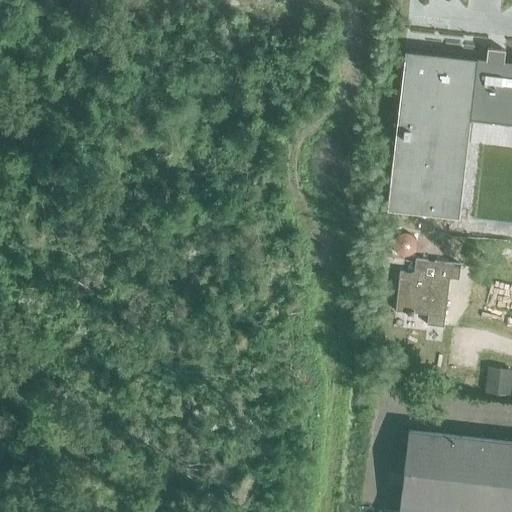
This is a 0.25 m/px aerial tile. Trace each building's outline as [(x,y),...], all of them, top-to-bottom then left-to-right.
[(470,118),(469,120),(511,124),(511,62),(503,62),(504,50),(487,48),(485,60),(476,59),(475,74),(470,118)] [(404,50),(386,209),(458,217),(469,120),(470,118),(475,74),(443,70),(438,64),(439,54),(404,50)] [(393,230),(391,255),(415,258),(416,258),(419,233),(393,230)] [(415,258),(413,272),(399,270),(394,310),(406,312),(406,314),(413,315),(413,313),(427,315),(426,324),(443,326),(444,324),(443,324),(449,277),(458,278),(460,263),(416,258),(415,258)] [(511,511),(511,441),(408,429),(397,511),(511,511)]
